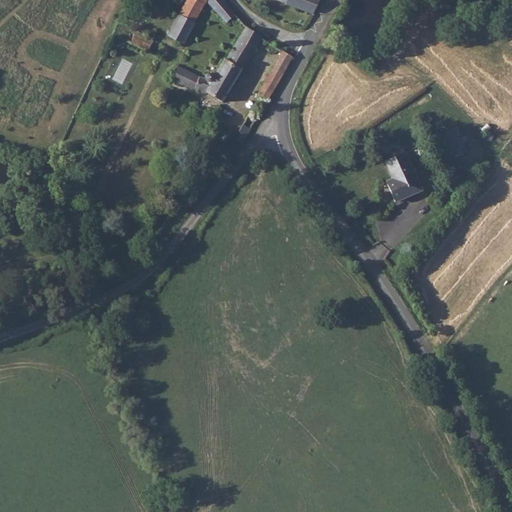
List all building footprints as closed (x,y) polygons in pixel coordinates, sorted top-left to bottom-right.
[(227,0),(187,0),(171,34),(187,41),(191,34),(206,0),(207,0),(227,19),(236,11),(227,0)] [(285,0),(315,11),(320,3),(320,0),(285,0)] [(252,23),(250,25),(243,35),(256,44),(258,41),(261,35),(262,32),(259,30),(260,28),(252,23)] [(165,44),(143,34),(136,45),(159,56),(165,44)] [(229,57),(226,55),(216,71),(210,68),(205,68),(201,73),(181,66),(180,66),(174,78),(207,89),(224,99),(256,44),(243,35),(229,57)] [(274,41),(261,35),(258,41),(270,48),(274,41)] [(295,53),(283,46),(259,89),(271,96),(295,53)] [(122,57),(111,79),(121,85),(132,63),(122,57)] [(243,146),(253,127),(244,121),(241,127),(243,130),(237,139),(238,143),(243,146)] [(455,126),(435,134),(445,157),(464,149),(455,126)] [(389,169),(402,197),(420,189),(406,160),(389,169)]
